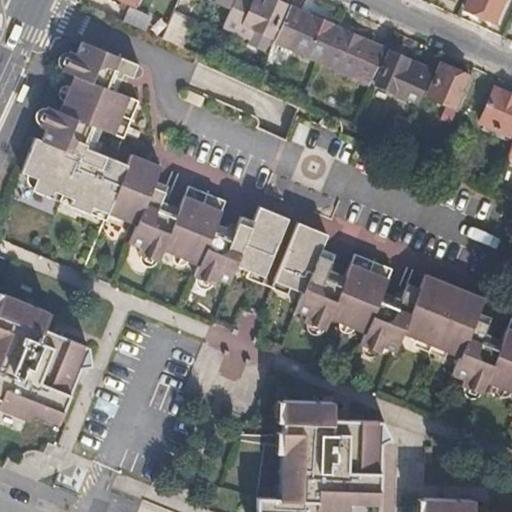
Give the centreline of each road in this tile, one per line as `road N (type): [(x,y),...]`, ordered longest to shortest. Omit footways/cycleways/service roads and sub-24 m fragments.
road 1 (unknown): [(0,244),(511,454)]
road 2 (residential): [(491,239),(169,107),(161,60),(34,2)]
road 3 (residential): [(511,64),(371,0)]
